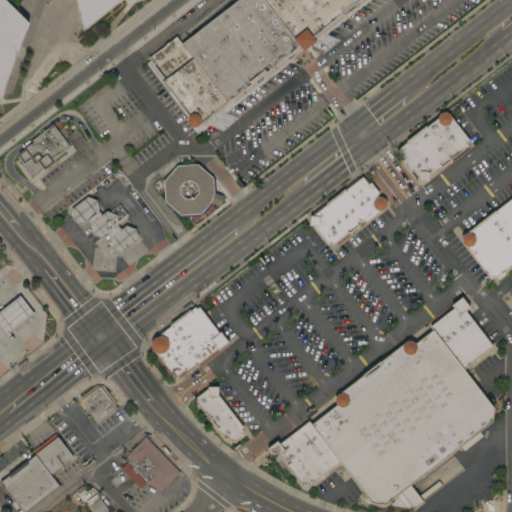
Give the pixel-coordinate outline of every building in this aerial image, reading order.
[(0,0),(4,0),(28,22),(0,95),(0,0)] [(118,0),(80,30),(73,0),(118,0)] [(234,0),(179,43),(173,36),(147,57),(148,59),(144,63),(185,116),(184,119),(185,121),(186,124),(190,126),(194,126),(297,46),(301,51),(365,0),(234,0)] [(443,111),(437,112),(434,117),(425,124),(424,127),(423,125),(411,135),(412,136),(395,149),(402,159),(400,161),(408,171),(410,169),(416,177),(416,179),(425,180),(426,176),(465,146),(463,143),(466,140),(448,118),(447,114),(443,111)] [(49,128),(9,160),(30,183),(69,154),(49,128)] [(174,165),(161,180),(162,201),(177,216),(199,214),(208,203),(212,193),(210,177),(196,164),(174,165)] [(307,214),(305,225),(311,226),(325,244),(328,242),(330,244),(361,220),(363,221),(377,210),(381,209),(384,205),(383,200),(378,196),(375,197),(374,195),(377,193),(367,181),(365,183),(360,176),(311,215),(307,214)] [(81,212),(97,237),(103,233),(114,253),(136,239),(126,223),(119,227),(107,208),(98,214),(88,197),(84,200),(88,208),(81,212)] [(511,197),(467,232),(461,233),(459,238),(459,244),(464,247),(488,278),(491,275),(492,277),(511,261),(511,197)] [(0,309),(19,295),(34,314),(8,334),(0,323),(0,309)] [(459,295),(448,304),(451,307),(427,326),(430,330),(413,342),(409,340),(403,340),(334,394),(331,399),(333,404),(309,423),(307,419),(277,442),(275,439),(263,448),(272,459),(276,456),(302,491),(338,463),(368,503),(382,506),(398,493),(411,510),(421,502),(408,486),(489,421),(491,409),(461,369),(490,346),(463,311),(468,307),(459,295)] [(193,307),(196,305),(215,329),(214,330),(215,332),(218,330),(227,341),(216,350),(215,348),(195,364),(196,365),(184,374),(182,371),(173,378),(153,353),(150,350),(148,343),(151,337),(167,325),(166,324),(187,308),(187,309),(192,305),(193,307)] [(80,397),(96,385),(103,385),(116,403),(114,405),(116,407),(97,423),(85,408),(83,409),(79,404),(80,397)] [(242,430),(210,386),(205,390),(193,398),(226,442),(242,430)] [(33,450),(55,433),(73,456),(50,474),(36,453),(33,450)] [(161,491),(150,479),(140,489),(120,468),(126,463),(123,460),(127,456),(126,455),(145,437),(180,472),(161,491)] [(50,474),(59,486),(26,511),(18,511),(21,509),(0,483),(0,481),(36,453),(50,474)] [(102,511),(94,511),(86,501),(96,493),(107,508),(102,511)]
